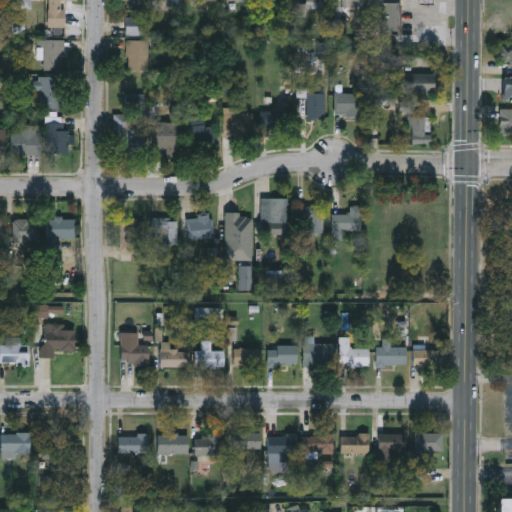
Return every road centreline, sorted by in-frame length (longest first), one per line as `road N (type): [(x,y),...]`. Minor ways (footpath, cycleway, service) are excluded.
road 1 (secondary): [(473,0),(467,511)]
road 2 (residential): [(99,0),(98,511)]
road 3 (residential): [(471,164),(286,165),(205,192),(0,190)]
road 4 (residential): [(468,403),(0,401)]
